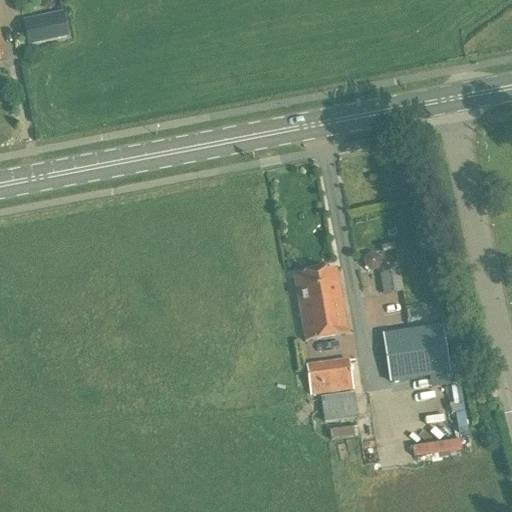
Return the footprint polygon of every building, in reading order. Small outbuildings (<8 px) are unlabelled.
[(67,37),(64,24),(62,12),(24,20),(29,45),(67,37)] [(374,255),(368,257),(365,262),(366,268),(371,271),(377,270),(380,264),(379,258),(374,255)] [(335,270),(296,277),(307,341),(305,341),(306,342),(348,335),(348,333),(346,334),(335,270)] [(399,272),(381,275),(384,295),(402,292),(399,272)] [(423,328),(384,334),(391,383),(431,377),(448,375),(441,325),(423,328)] [(349,361),(307,367),(311,395),(353,389),(349,361)] [(354,394),(322,398),(325,422),(357,417),(354,394)]
